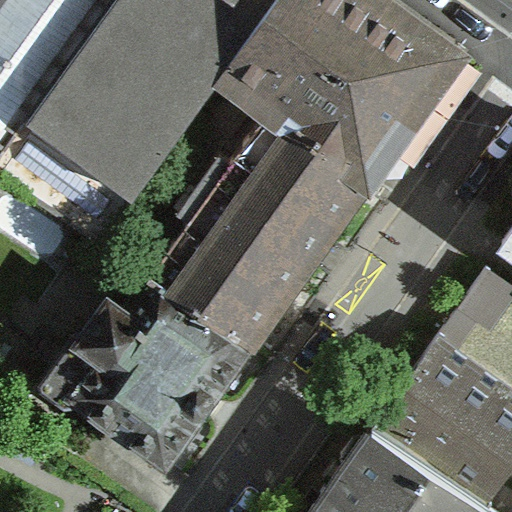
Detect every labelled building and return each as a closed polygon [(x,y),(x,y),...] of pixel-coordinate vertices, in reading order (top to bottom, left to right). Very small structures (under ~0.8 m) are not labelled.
[(220,67),(268,0),(0,0),(0,171),(97,237),(220,67)] [(390,141),(457,48),(390,0),(268,0),(220,67),(269,102),(367,172),(390,141)] [(286,286),(367,172),(269,102),(147,270),(249,338),(250,336),(286,286)] [(511,244),(511,224),(503,238),(511,244)] [(109,292),(79,332),(72,333),(14,414),(71,456),(103,411),(165,455),(191,418),(249,338),(147,270),(133,261),(125,272),(139,282),(124,303),(109,292)] [(511,283),(486,265),(430,342),(434,345),(463,303),(489,322),(511,290),(511,283)] [(511,402),(434,345),(430,342),(390,399),(374,421),(479,491),(511,446),(511,402)] [(510,511),(479,491),(374,421),(365,432),(360,430),(358,430),(342,453),(343,455),(347,459),(337,473),(308,511),(510,511)]
